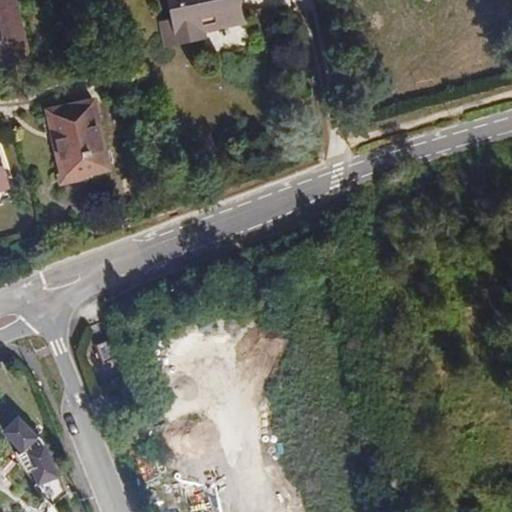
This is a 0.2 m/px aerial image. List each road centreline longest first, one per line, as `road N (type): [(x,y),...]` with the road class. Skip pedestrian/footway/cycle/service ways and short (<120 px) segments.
road 1 (tertiary): [(511,123),(366,167),(34,300)]
road 2 (tertiary): [(117,511),(34,300)]
